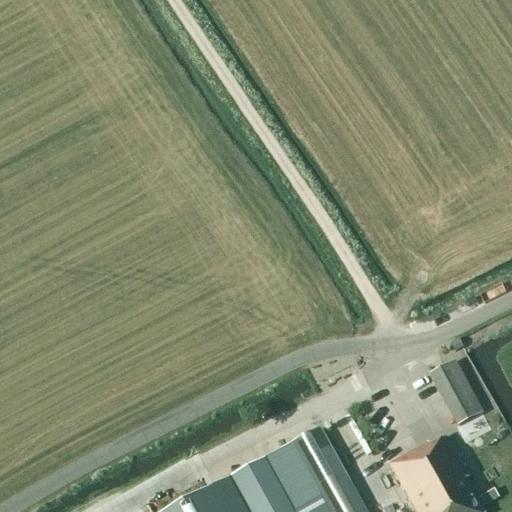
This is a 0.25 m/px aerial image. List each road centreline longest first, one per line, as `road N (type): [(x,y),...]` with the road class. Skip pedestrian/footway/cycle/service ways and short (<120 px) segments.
road 1 (unclassified): [(11,511),(321,353),(391,343)]
road 2 (unclassified): [(391,343),(326,230),(169,0)]
road 3 (unclassified): [(391,343),(436,337),(511,299)]
